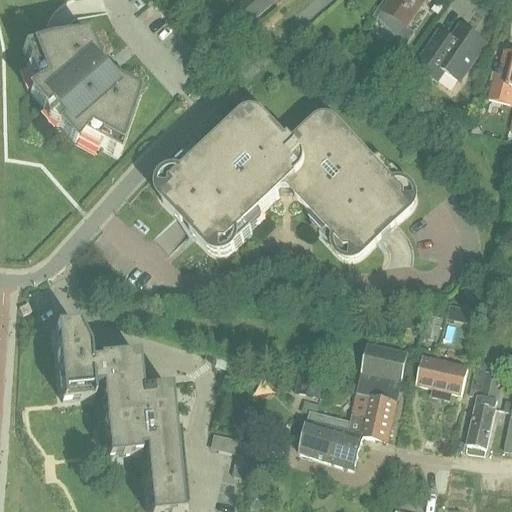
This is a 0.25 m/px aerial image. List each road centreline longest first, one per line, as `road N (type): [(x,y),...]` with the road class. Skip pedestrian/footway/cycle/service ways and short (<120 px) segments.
road 1 (residential): [(0,283),(28,280),(54,265),(199,112),(325,0)]
road 2 (residential): [(511,469),(369,454)]
